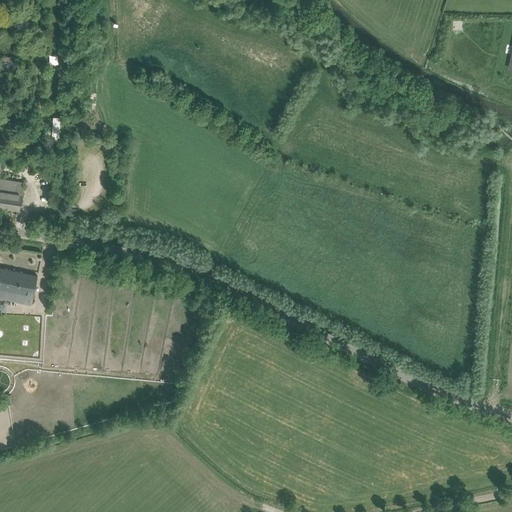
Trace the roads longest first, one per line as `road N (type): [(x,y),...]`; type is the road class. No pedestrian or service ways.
road 1 (unclassified): [(511,418),(437,392),(193,273),(0,229)]
road 2 (track): [(43,0),(39,166),(21,233)]
